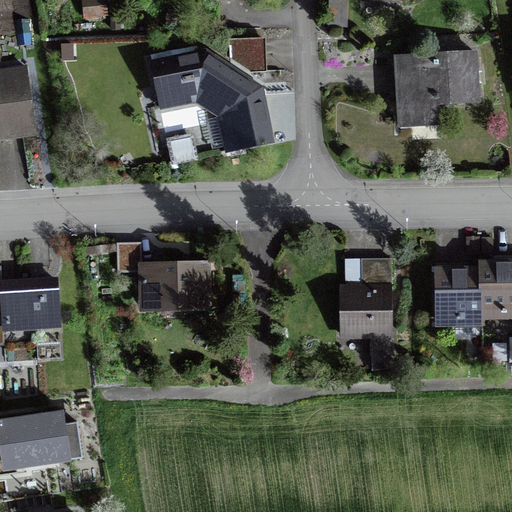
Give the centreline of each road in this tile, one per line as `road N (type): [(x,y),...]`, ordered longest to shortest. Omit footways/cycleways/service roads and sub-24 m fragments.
road 1 (residential): [(0,217),(314,207)]
road 2 (residential): [(303,0),(314,207)]
road 3 (residential): [(314,207),(511,203)]
